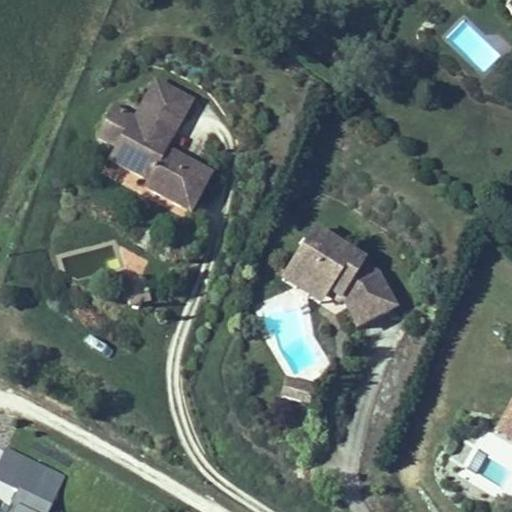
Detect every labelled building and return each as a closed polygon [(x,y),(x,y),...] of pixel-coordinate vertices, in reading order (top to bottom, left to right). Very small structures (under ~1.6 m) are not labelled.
[(220,136),(183,119),(164,159),(160,157),(145,187),(138,200),(178,220),(175,226),(221,249),(241,210),(195,187),(188,184),(193,175),(199,178),(220,136)] [(160,157),(137,146),(122,176),(145,187),(160,157)] [(195,187),(199,178),(193,175),(188,184),(195,187)] [(351,264),(338,259),(332,273),(345,278),(351,264)] [(379,275),(351,264),(345,278),(332,273),(321,300),(334,305),(332,309),(360,321),(362,317),(379,324),(385,340),(421,326),(408,292),(377,279),(379,275)] [(334,305),(321,300),(315,314),(356,331),(360,321),(332,309),(334,305)] [(281,379),(279,398),(307,402),(310,382),(281,379)] [(0,455),(0,482),(15,490),(10,500),(37,511),(47,511),(65,474),(4,446),(0,455)]
